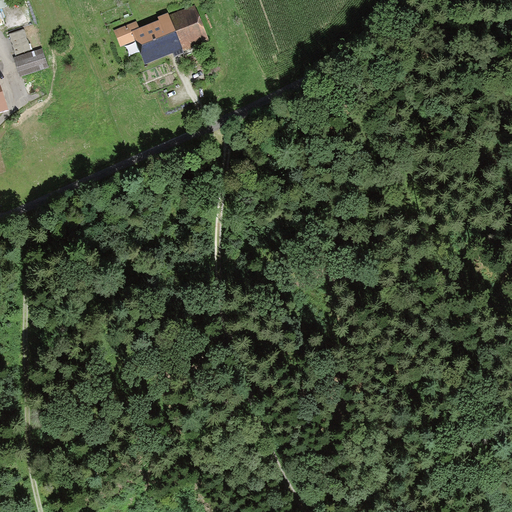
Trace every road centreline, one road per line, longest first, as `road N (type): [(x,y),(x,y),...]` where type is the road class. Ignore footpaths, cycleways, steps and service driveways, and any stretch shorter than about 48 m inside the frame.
road 1 (residential): [(0,218),(317,72),(396,0)]
road 2 (track): [(304,511),(278,474),(224,319),(216,222),(228,119)]
road 3 (track): [(17,210),(42,511)]
